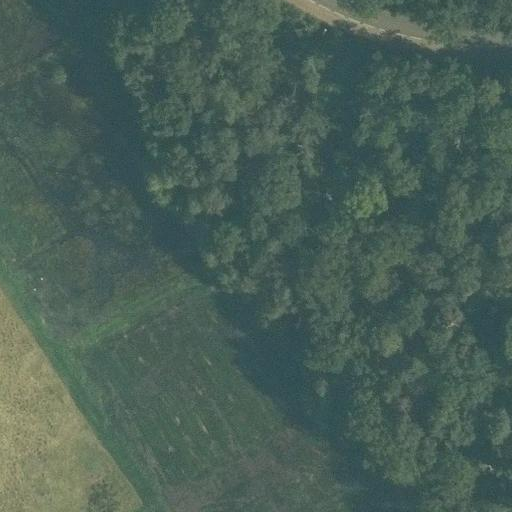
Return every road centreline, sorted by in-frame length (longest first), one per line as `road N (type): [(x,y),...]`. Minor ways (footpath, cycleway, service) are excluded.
road 1 (track): [(440,511),(420,433),(384,373),(378,332),(315,157),(318,119),(351,27)]
road 2 (secondary): [(511,36),(422,30),(334,0)]
